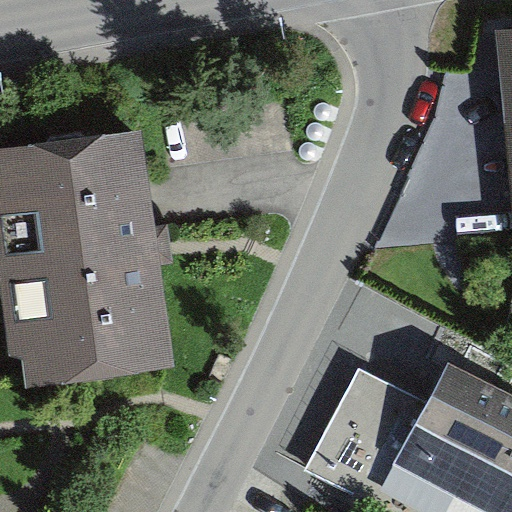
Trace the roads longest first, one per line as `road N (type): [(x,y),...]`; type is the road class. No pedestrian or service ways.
road 1 (residential): [(200,511),(377,148),(397,65),(387,0)]
road 2 (tertiary): [(0,30),(171,0)]
